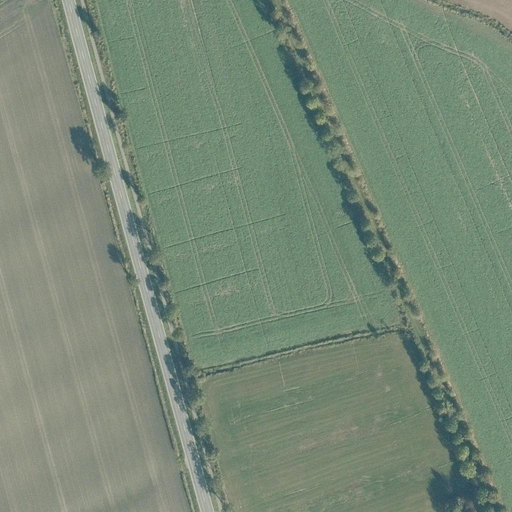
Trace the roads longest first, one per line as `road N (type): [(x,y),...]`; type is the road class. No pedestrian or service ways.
road 1 (track): [(275,0),(493,511)]
road 2 (tertiary): [(68,0),(206,511)]
